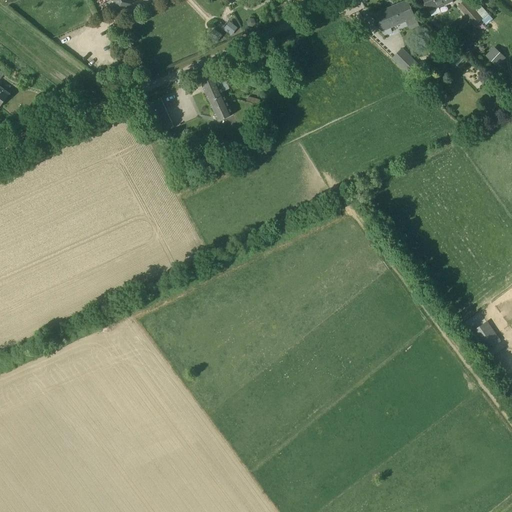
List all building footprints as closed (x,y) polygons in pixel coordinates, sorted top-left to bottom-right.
[(114,0),(119,10),(131,4),(129,0),(114,0)] [(449,0),(424,0),(429,10),(450,1),(449,0)] [(407,1),(375,14),(383,31),(405,21),(409,29),(418,25),(407,1)] [(481,19),(465,1),(459,7),(475,25),(481,19)] [(231,23),(223,32),(231,38),(238,29),(231,23)] [(215,31),(208,39),(216,46),(223,37),(215,31)] [(484,56),(495,68),(505,58),(494,46),(484,56)] [(402,48),(391,59),(407,74),(418,63),(402,48)] [(214,70),(198,77),(217,121),(233,114),(214,70)] [(0,106),(10,94),(0,86),(0,106)] [(450,97),(440,87),(432,95),(442,105),(450,97)] [(161,98),(147,105),(160,133),(174,127),(161,98)] [(469,117),(466,127),(474,129),(477,119),(469,117)] [(477,338),(486,351),(500,342),(490,328),(477,338)]
